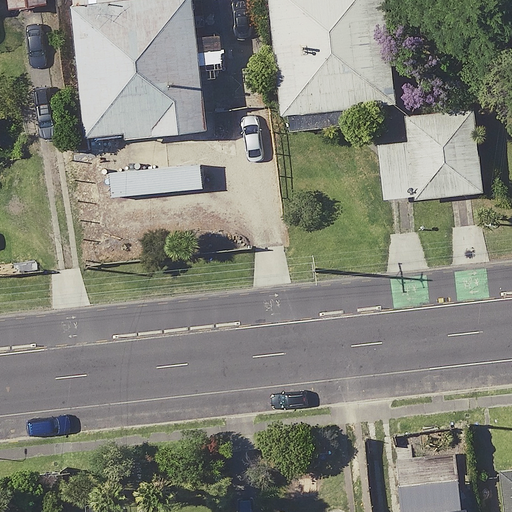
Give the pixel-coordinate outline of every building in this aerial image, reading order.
[(49,0),(10,0),(11,11),(50,8),(49,0)] [(81,0),(95,144),(212,133),(200,0),(81,0)] [(403,106),(392,0),(275,0),(288,118),(403,106)] [(488,195),(481,115),(413,121),(415,144),(383,146),(388,203),(488,195)] [(107,159),(110,193),(198,185),(195,151),(107,159)] [(475,511),(473,487),(407,493),(408,511),(475,511)]
